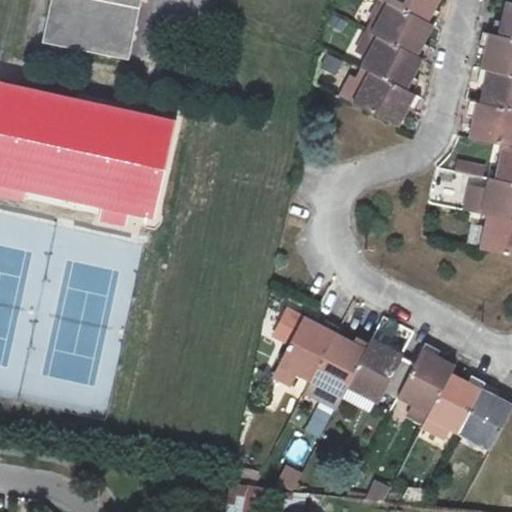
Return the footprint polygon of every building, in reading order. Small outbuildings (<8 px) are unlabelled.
[(50,0),(41,43),(130,61),(142,0),(50,0)] [(353,77),(344,95),(396,122),(405,103),(419,110),(425,98),(415,93),(421,80),(412,75),(422,56),(426,58),(432,44),(423,39),(432,21),(436,23),(442,10),(434,6),(436,0),(394,0),(395,0),(378,33),(383,37),(368,68),(373,70),(366,84),(353,77)] [(493,30),(511,34),(511,1),(510,1),(506,19),(496,17),(493,30)] [(511,69),(511,34),(493,30),(482,28),(479,42),(490,45),(485,63),(511,69)] [(511,69),(485,63),(481,62),(478,77),(488,80),(484,100),(511,106),(511,69)] [(508,144),(511,144),(511,106),(484,100),(473,97),(469,114),(479,117),(474,136),(508,144)] [(511,144),(508,144),(500,178),(511,180),(511,144)] [(511,180),(500,178),(495,176),(486,211),(494,212),(511,216),(511,180)] [(511,216),(494,212),(485,248),(511,254),(511,216)] [(316,375),(339,335),(343,328),(330,320),(325,327),(308,318),(278,372),(295,382),(302,367),(316,375)] [(346,391),(351,382),(373,342),(360,336),(355,344),(339,335),(316,375),(346,391)] [(400,393),(417,362),(374,340),(373,342),(351,382),(376,398),(380,389),(397,398),(400,393)] [(400,393),(432,410),(451,374),(455,367),(437,358),(441,350),(428,342),(417,362),(400,393)] [(430,415),(461,432),(487,383),(474,376),(470,383),(451,374),(432,410),(430,415)] [(502,391),(487,383),(461,432),(494,450),(511,415),(511,409),(496,401),(502,391)] [(283,465),(277,486),(295,492),(302,472),(283,465)] [(375,481),(367,499),(383,505),(390,487),(375,481)]
